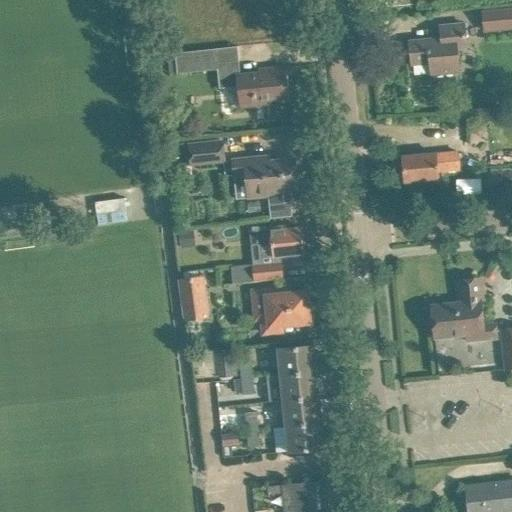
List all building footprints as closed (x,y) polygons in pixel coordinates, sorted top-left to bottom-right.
[(511,27),(511,8),(482,11),(484,31),(511,27)] [(464,23),(459,23),(440,25),(441,37),(409,41),(411,65),(430,63),(431,75),(458,72),(456,48),(466,47),(464,23)] [(175,50),(177,73),(217,69),(219,88),(237,86),(239,107),(253,106),(273,104),(272,100),(288,98),(285,66),(268,68),(268,71),(240,74),(238,60),(237,44),(175,50)] [(224,143),(187,147),(189,166),(224,162),(225,175),(234,174),(235,179),(247,178),(269,176),(296,173),(294,158),(256,162),(256,157),(236,159),(233,160),(226,161),(224,143)] [(402,156),(404,181),(438,178),(438,171),(459,169),(457,152),(402,156)] [(511,167),(489,169),(491,190),(511,187),(511,167)] [(247,178),(235,179),(237,198),(249,197),(251,197),(270,195),(272,217),(292,215),(290,200),(283,201),(282,189),(297,188),(296,173),(269,176),(247,178)] [(106,222),(131,218),(128,197),(103,201),(106,222)] [(285,226),(269,227),(270,230),(250,232),(251,244),(272,242),(273,256),(304,253),(301,227),(285,229),(285,226)] [(281,263),(231,267),(233,282),(282,278),(281,263)] [(210,318),(204,276),(178,279),(183,322),(210,318)] [(463,302),(431,305),(435,337),(466,334),(467,341),(497,338),(495,324),(483,325),(480,300),(479,300),(477,279),(461,280),(463,302)] [(289,286),(270,288),(251,290),(254,321),(261,321),(262,333),(282,331),(281,325),(311,322),(308,291),(290,292),(289,286)] [(511,328),(501,329),(506,369),(511,368),(511,328)] [(278,349),(280,374),(316,371),(313,345),(278,349)] [(235,348),(213,350),(215,377),(237,376),(235,348)] [(240,362),(241,378),(234,379),(241,379),(252,378),(250,361),(240,362)] [(269,401),(319,396),(316,371),(280,374),(266,375),(269,401)] [(253,394),(252,378),(241,379),(242,395),(253,394)] [(321,422),(319,396),(283,400),(286,426),(321,422)] [(258,429),(256,412),(245,414),(246,430),(258,429)] [(324,448),(321,422),(286,426),(288,451),(324,448)] [(259,445),(258,429),(246,430),(248,446),(259,445)] [(330,503),(327,480),(267,486),(268,494),(282,492),(284,508),(330,503)] [(468,511),(511,511),(511,480),(465,486),(468,511)] [(330,511),(330,503),(284,508),(284,511),(330,511)]
